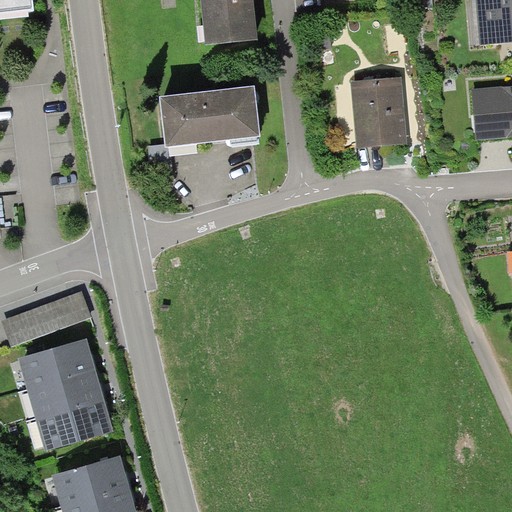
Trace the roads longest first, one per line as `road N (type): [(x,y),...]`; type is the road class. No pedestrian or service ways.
road 1 (tertiary): [(122,238),(182,511)]
road 2 (track): [(425,183),(462,303),(511,413)]
road 3 (tertiary): [(86,0),(122,238)]
road 4 (residential): [(300,189),(511,180)]
road 5 (residential): [(281,0),(300,189)]
road 6 (residential): [(122,238),(212,220),(300,189)]
road 7 (residential): [(122,238),(0,283)]
